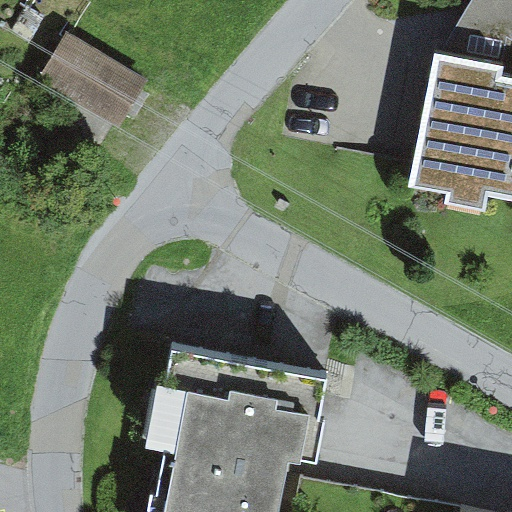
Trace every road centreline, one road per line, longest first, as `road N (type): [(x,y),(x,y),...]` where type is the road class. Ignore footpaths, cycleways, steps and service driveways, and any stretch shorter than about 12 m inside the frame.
road 1 (residential): [(511,415),(148,205)]
road 2 (residential): [(39,511),(58,342),(148,205)]
road 3 (residential): [(148,205),(324,0)]
